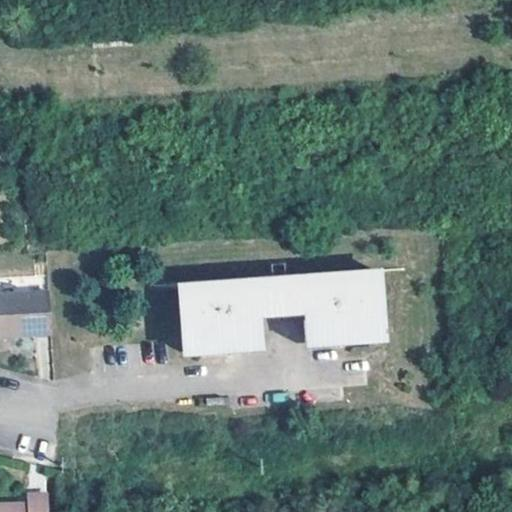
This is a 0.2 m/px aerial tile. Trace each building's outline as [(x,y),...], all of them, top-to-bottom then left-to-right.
[(374,338),(369,273),(296,278),(296,281),(252,285),(252,281),(179,286),(183,352),(214,350),(215,357),(228,356),(227,349),(257,346),(255,320),(298,316),(301,343),(331,341),(331,348),(345,347),(345,340),(374,338)] [(0,336),(49,334),(46,292),(0,294),(0,336)] [(375,346),(374,338),(345,340),(345,347),(375,346)] [(331,348),(331,341),(301,343),(301,350),(331,348)] [(257,354),(257,346),(227,349),(228,356),(257,354)] [(215,357),(214,350),(183,352),(184,360),(215,357)] [(220,407),(219,400),(202,402),(203,408),(220,407)] [(44,511),(44,496),(27,497),(27,506),(0,507),(0,511),(44,511)]
